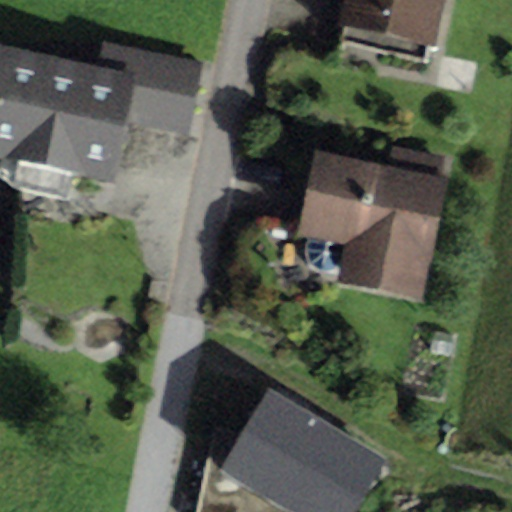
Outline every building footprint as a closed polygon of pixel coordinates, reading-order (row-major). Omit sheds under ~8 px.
[(382,52),(426,61),(438,0),(351,0),(347,19),(387,27),(382,52)] [(342,44),(382,52),(387,27),(347,19),(342,44)] [(74,172),(111,179),(123,119),(187,131),(199,70),(106,51),(100,80),(2,60),(0,71),(0,156),(20,161),(14,190),(68,201),(74,172)] [(0,180),(14,190),(20,161),(0,156),(0,180)] [(309,268),(321,275),(364,284),(415,294),(441,164),(412,158),(407,182),(323,166),(310,231),(305,253),(309,268)]
